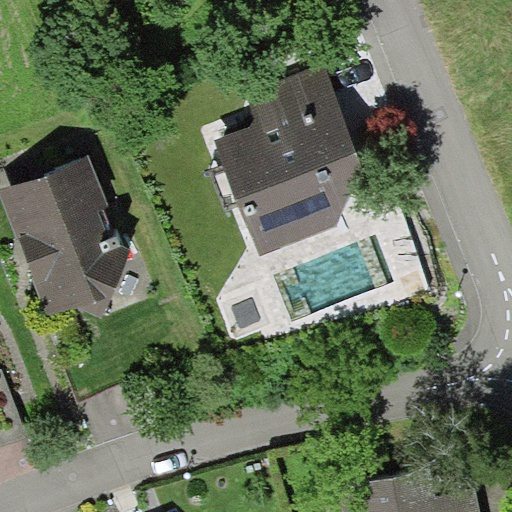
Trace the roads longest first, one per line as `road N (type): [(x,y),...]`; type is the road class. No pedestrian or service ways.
road 1 (residential): [(87,473),(511,358)]
road 2 (residential): [(387,0),(511,308)]
